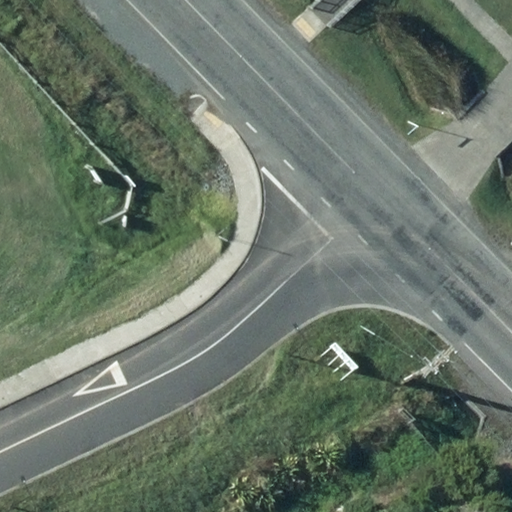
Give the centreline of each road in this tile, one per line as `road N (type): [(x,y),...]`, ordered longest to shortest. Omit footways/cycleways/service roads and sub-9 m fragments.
road 1 (residential): [(446,266),(0,491)]
road 2 (tertiary): [(186,0),(446,266)]
